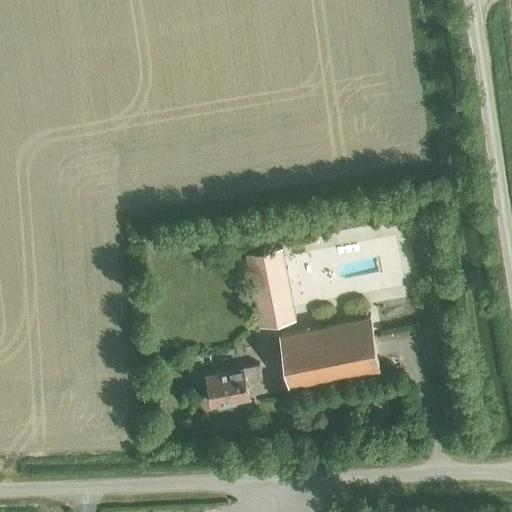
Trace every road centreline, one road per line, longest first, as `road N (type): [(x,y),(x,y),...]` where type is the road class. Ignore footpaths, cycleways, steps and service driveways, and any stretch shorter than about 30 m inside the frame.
road 1 (unclassified): [(511,472),(0,488)]
road 2 (unclassified): [(511,275),(470,0)]
